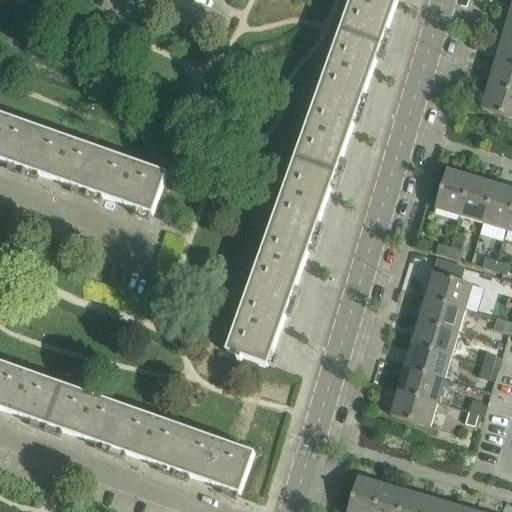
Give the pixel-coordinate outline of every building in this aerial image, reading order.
[(399,0),(354,0),(342,36),(382,50),(399,0)] [(342,36),(319,99),(360,114),(382,50),(342,36)] [(511,43),(504,41),(497,65),(511,69),(511,43)] [(511,69),(497,65),(490,88),(511,94),(511,69)] [(511,121),(511,94),(490,88),(482,112),(511,121)] [(360,114),(319,99),(297,163),(337,177),(360,114)] [(40,133),(0,118),(0,163),(26,173),(40,133)] [(104,156),(40,133),(26,173),(90,196),(104,156)] [(168,178),(104,156),(90,196),(154,218),(168,178)] [(337,177),(297,163),(274,228),(314,242),(337,177)] [(436,212),(460,219),(472,180),(448,173),(436,212)] [(496,187),(472,180),(460,219),(484,226),(496,187)] [(511,218),(511,191),(496,187),(484,226),(508,233),(511,218)] [(314,242),(274,228),(251,291),(291,305),(314,242)] [(437,257),(448,260),(451,251),(439,247),(437,257)] [(464,254),(451,251),(448,260),(461,264),(464,254)] [(484,271),(495,274),(498,265),(487,261),(484,271)] [(511,268),(498,265),(495,274),(508,278),(511,268)] [(434,276),(427,301),(466,312),(473,288),(434,276)] [(291,305),(251,291),(228,355),(269,370),(291,305)] [(466,312),(427,301),(420,324),(459,335),(466,312)] [(501,310),(498,322),(507,325),(511,313),(501,310)] [(507,325),(498,322),(494,334),(504,337),(507,325)] [(459,335),(420,324),(413,348),(452,359),(459,335)] [(452,359),(413,348),(406,371),(446,382),(452,359)] [(487,357),(484,369),(493,372),(497,359),(487,357)] [(64,390),(0,367),(0,412),(50,430),(64,390)] [(493,372),(484,369),(480,381),(490,384),(493,372)] [(446,382),(406,371),(399,395),(438,407),(446,382)] [(128,413),(64,390),(50,430),(114,453),(128,413)] [(438,407),(399,395),(392,419),(431,431),(438,407)] [(473,403),(470,416),(479,419),(483,406),(473,403)] [(192,435),(128,413),(114,453),(178,475),(192,435)] [(479,419),(470,416),(466,427),(476,430),(479,419)] [(255,458),(192,435),(178,475),(241,498),(255,458)] [(349,511),(376,511),(383,487),(359,480),(349,511)] [(401,511),(406,494),(383,487),(376,511),(401,511)] [(426,511),(430,501),(406,494),(401,511),(426,511)] [(452,511),(453,508),(430,501),(426,511),(452,511)]
